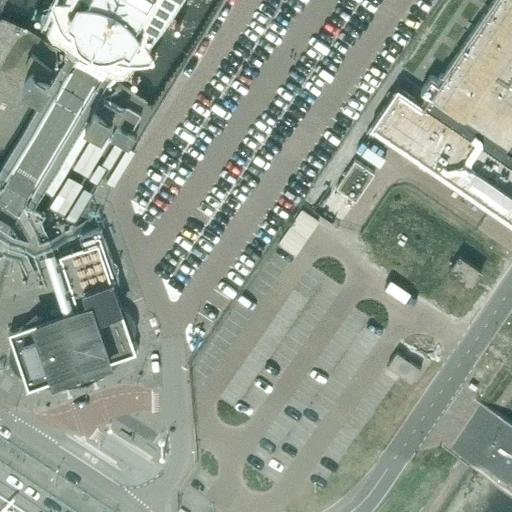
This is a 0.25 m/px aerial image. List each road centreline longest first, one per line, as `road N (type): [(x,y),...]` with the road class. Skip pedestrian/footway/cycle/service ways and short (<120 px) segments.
road 1 (unclassified): [(511,287),(386,472)]
road 2 (unclassified): [(147,511),(179,460),(171,339)]
road 3 (unclassified): [(136,511),(0,417)]
